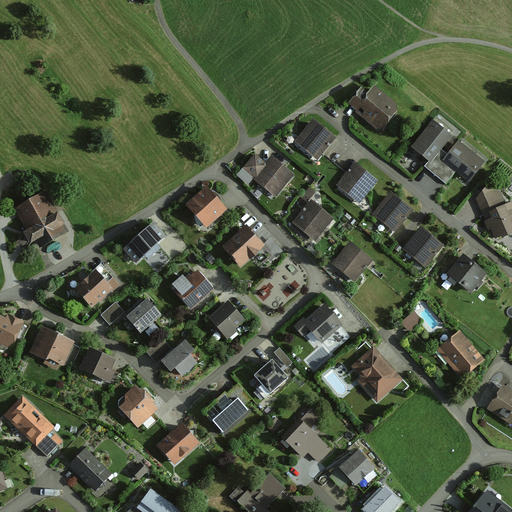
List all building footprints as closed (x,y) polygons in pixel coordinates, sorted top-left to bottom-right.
[(356,90),(342,106),(377,137),(396,116),(371,94),(367,99),(356,90)] [(317,159),(332,139),(309,122),(294,143),(317,159)] [(446,136),(428,122),(409,147),(426,161),(446,136)] [(456,139),(440,160),(466,181),(483,160),(456,139)] [(254,158),(245,169),(256,177),(255,178),(276,196),(292,178),(271,160),(265,167),(254,158)] [(373,184),(352,165),(337,183),(358,201),(373,184)] [(223,211),(207,192),(189,207),(206,226),(223,211)] [(67,234),(46,193),(15,209),(36,249),(67,234)] [(498,193),(477,201),(492,242),(511,234),(511,209),(508,211),(498,193)] [(408,212),(386,194),(371,214),(393,231),(408,212)] [(305,203),(289,224),(312,241),(328,221),(305,203)] [(162,239),(151,225),(124,247),(136,261),(162,239)] [(441,246),(419,229),(404,249),(426,266),(441,246)] [(261,248),(246,230),(226,248),(241,265),(261,248)] [(370,262),(346,243),(330,263),(354,282),(370,262)] [(485,275),(461,256),(446,275),(471,294),(485,275)] [(99,268),(73,288),(88,307),(114,288),(99,268)] [(191,269),(170,287),(189,310),(210,292),(191,269)] [(159,316),(143,298),(122,317),(137,335),(159,316)] [(101,313),(110,323),(125,311),(116,300),(101,313)] [(320,305),(293,328),(300,336),(306,332),(318,346),(339,328),(320,305)] [(242,322),(228,306),(211,320),(228,339),(236,332),(233,329),(242,322)] [(410,330),(423,319),(415,309),(402,320),(410,330)] [(0,320),(0,351),(6,353),(14,341),(21,342),(27,329),(5,319),(4,322),(0,320)] [(73,342),(39,330),(30,355),(63,367),(73,342)] [(481,362),(456,333),(437,350),(461,378),(481,362)] [(166,337),(151,348),(159,359),(174,347),(166,337)] [(180,343),(158,361),(166,371),(169,367),(179,377),(191,367),(182,357),(188,352),(180,343)] [(400,380),(370,349),(350,368),(360,379),(357,382),(376,402),(400,380)] [(114,362),(86,351),(79,371),(113,384),(117,372),(111,370),(114,362)] [(271,360),(251,376),(265,394),(285,379),(271,360)] [(160,410),(135,384),(121,397),(119,413),(137,432),(160,410)] [(511,394),(499,387),(485,409),(511,426),(511,394)] [(229,393),(205,414),(223,434),(246,413),(229,393)] [(19,400),(3,417),(38,451),(55,433),(19,400)] [(298,421),(280,440),(299,459),(305,452),(317,464),(330,451),(298,421)] [(181,425),(156,445),(173,466),(197,446),(181,425)] [(82,451),(67,466),(93,491),(108,476),(82,451)] [(356,453),(338,469),(353,486),(371,470),(356,453)] [(246,490),(234,503),(243,511),(265,511),(264,510),(282,492),(267,478),(250,494),(246,490)] [(388,511),(398,502),(383,488),(361,510),(362,511),(388,511)] [(172,511),(146,493),(135,508),(140,511),(172,511)] [(465,501),(457,511),(507,511),(484,493),(473,506),(465,501)]
